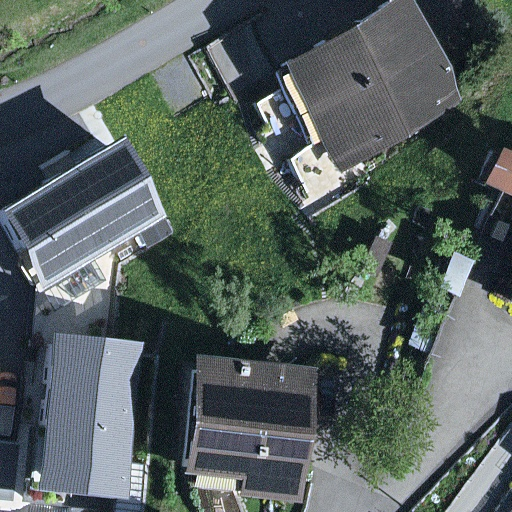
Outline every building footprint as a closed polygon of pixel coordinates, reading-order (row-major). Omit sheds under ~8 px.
[(457,97),(403,0),(393,0),(282,61),(339,163),(457,97)] [(119,131),(0,210),(0,214),(50,289),(171,208),(119,131)] [(511,149),(494,143),(481,179),(511,189),(511,149)] [(135,495),(151,339),(54,330),(38,486),(135,495)] [(313,360),(182,351),(174,471),(305,480),(313,360)]
